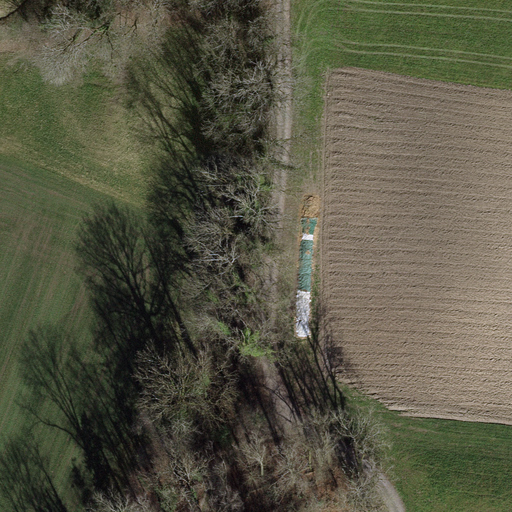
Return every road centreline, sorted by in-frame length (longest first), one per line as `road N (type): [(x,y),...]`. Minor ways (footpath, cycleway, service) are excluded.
road 1 (track): [(284,0),(278,381),(303,419),(378,478),(397,511)]
road 2 (track): [(303,419),(230,457),(203,511)]
